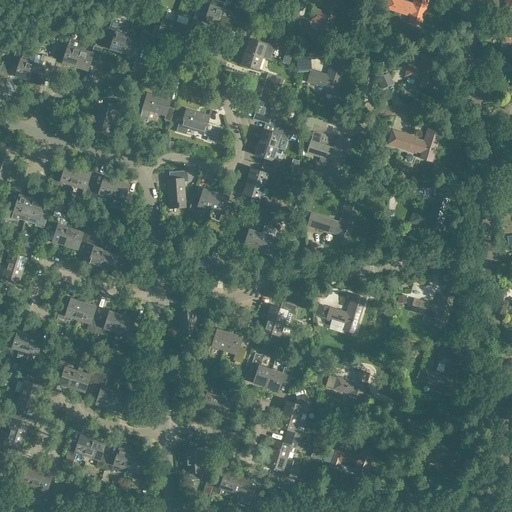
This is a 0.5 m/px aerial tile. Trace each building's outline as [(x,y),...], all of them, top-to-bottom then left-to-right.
[(204,23),(217,27),(223,9),(225,4),(213,0),(204,0),(201,11),(207,13),(204,23)] [(326,0),(323,12),(313,9),(310,20),(320,24),(319,28),(330,32),(339,4),(341,4),(342,0),(326,0)] [(414,0),(413,4),(398,0),(397,0),(394,11),(411,16),(409,21),(420,25),(428,0),(414,0)] [(286,4),(289,22),(299,21),(296,3),(286,4)] [(234,12),(223,9),(217,27),(230,31),(233,21),(239,23),(244,9),(236,7),(234,12)] [(164,19),(167,11),(158,8),(153,24),(160,27),(157,36),(170,40),(176,23),(164,19)] [(247,26),(251,12),(244,9),(239,23),(247,26)] [(186,26),(176,23),(170,40),(182,44),(185,35),(192,37),(197,21),(189,18),(186,26)] [(128,36),(130,31),(118,27),(119,24),(111,21),(110,23),(106,38),(113,40),(110,50),(122,54),(128,36)] [(503,43),(504,43),(504,45),(501,46),(502,54),(510,53),(510,51),(511,50),(511,30),(502,31),(503,43)] [(128,36),(122,54),(135,58),(138,48),(145,50),(150,34),(142,32),(139,40),(128,36)] [(82,43),(63,37),(58,51),(65,53),(62,63),(75,67),(80,50),(82,43)] [(257,42),(249,40),(245,52),(263,58),(270,60),(274,47),(259,42),(258,42),(257,42)] [(91,53),(80,50),(75,67),(87,71),(90,62),(97,64),(102,49),(93,46),(91,53)] [(18,67),(15,76),(27,80),(33,63),(22,59),(24,51),(16,49),(11,64),(18,67)] [(258,70),(263,58),(245,52),(241,65),(258,70)] [(40,65),(33,63),(27,80),(40,84),(43,75),(50,77),(56,60),(43,55),(40,65)] [(416,80),(415,85),(426,88),(434,59),(422,56),(418,68),(409,65),(405,77),(416,80)] [(311,59),(296,60),(297,73),(310,72),(309,70),(311,70),(311,59)] [(0,89),(2,91),(11,65),(2,62),(0,68),(0,89)] [(335,96),(343,66),(331,63),(327,75),(311,70),(308,82),(325,87),(324,92),(326,93),(325,95),(325,97),(327,99),(329,100),(331,99),(332,97),(333,95),(335,96)] [(267,74),(265,80),(279,85),(282,78),(267,74)] [(378,79),(383,89),(394,84),(389,74),(378,79)] [(263,87),(253,84),(249,97),(267,103),(271,91),(277,93),(279,85),(265,80),(263,87)] [(164,120),(170,122),(174,108),(168,107),(170,100),(147,93),(142,109),(143,109),(139,121),(147,123),(150,111),(165,116),(164,120)] [(378,95),(380,107),(387,106),(386,94),(378,95)] [(263,113),(267,103),(249,97),(245,110),(255,113),(253,119),(269,125),(272,116),(263,113)] [(92,129),(108,134),(116,111),(120,112),(121,106),(108,102),(107,108),(100,105),(92,129)] [(210,138),(208,141),(215,143),(219,126),(208,123),(210,116),(186,109),(181,125),(178,124),(176,132),(186,135),(188,127),(204,132),(203,136),(210,138)] [(313,125),(321,128),(323,122),(311,118),(298,119),(299,128),(311,131),(313,125)] [(273,133),(263,130),(259,143),(276,148),(280,138),(290,141),(293,133),(275,127),(273,133)] [(424,142),(415,139),(416,137),(392,130),(387,145),(417,154),(417,152),(422,153),(420,159),(432,162),(441,133),(428,129),(424,142)] [(334,149),(319,144),(322,135),(314,132),(307,153),(332,160),(330,166),(341,169),(350,140),(338,136),(334,149)] [(14,156),(4,153),(7,146),(0,143),(0,165),(10,168),(14,156)] [(273,159),(276,148),(259,143),(255,156),(264,159),(262,165),(276,170),(279,161),(273,159)] [(0,179),(6,181),(10,168),(0,165),(0,179)] [(66,165),(63,174),(56,172),(51,186),(60,189),(62,183),(73,187),(78,169),(66,165)] [(251,169),(247,182),(264,187),(268,176),(274,178),(276,170),(262,165),(260,172),(251,169)] [(88,183),(91,173),(78,169),(73,187),(84,190),(82,196),(90,199),(94,185),(88,183)] [(174,179),(167,180),(169,210),(186,209),(184,182),(188,182),(187,173),(174,174),(174,179)] [(104,177),(101,187),(94,185),(90,199),(98,201),(100,195),(111,199),(116,181),(104,177)] [(126,195),(129,185),(116,181),(111,199),(122,203),(120,208),(128,211),(133,197),(126,195)] [(242,194),(252,198),(250,204),(264,209),(267,200),(260,198),(264,187),(247,182),(242,194)] [(203,190),(200,199),(193,197),(189,211),(197,214),(199,207),(210,211),(216,194),(203,190)] [(228,198),(216,194),(210,211),(221,215),(219,220),(228,223),(232,209),(225,207),(228,198)] [(24,221),(26,216),(32,199),(19,195),(16,205),(9,203),(4,216),(16,220),(16,219),(24,221)] [(411,222),(428,227),(427,232),(442,237),(446,225),(441,224),(449,200),(445,199),(436,196),(430,216),(415,211),(411,222)] [(44,203),(32,199),(26,216),(37,220),(39,221),(41,213),(44,203)] [(346,203),(340,223),(311,214),(307,225),(338,235),(336,240),(348,243),(359,206),(346,203)] [(37,220),(35,226),(43,229),(48,215),(41,213),(39,221),(37,220)] [(55,233),(52,242),(65,246),(71,229),(60,225),(62,219),(53,217),(49,231),(55,233)] [(251,230),(253,224),(244,222),(240,236),(247,238),(244,247),(256,251),(262,234),(251,230)] [(81,232),(71,229),(65,246),(78,250),(81,241),(87,243),(92,229),(83,226),(81,232)] [(262,234),(256,251),(269,255),(272,246),(279,248),(283,234),(276,232),(276,230),(265,226),(265,227),(264,226),(262,234)] [(96,245),(100,232),(92,229),(87,243),(96,245)] [(194,245),(197,234),(190,231),(186,243),(194,245)] [(8,255),(5,265),(23,271),(27,259),(17,256),(20,249),(5,244),(3,253),(8,255)] [(196,262),(193,271),(205,275),(211,257),(200,254),(202,248),(193,245),(189,260),(196,262)] [(93,247),(88,264),(101,268),(106,251),(93,247)] [(117,254),(106,251),(101,268),(113,272),(116,263),(123,265),(128,251),(119,248),(117,254)] [(301,253),(293,254),(294,261),(302,260),(301,253)] [(222,261),(211,257),(205,275),(218,279),(221,270),(228,272),(232,258),(224,255),(222,261)] [(9,281),(19,284),(23,271),(5,265),(2,276),(0,275),(0,285),(7,287),(9,281)] [(437,306),(414,299),(410,311),(435,318),(433,323),(444,327),(453,298),(440,294),(437,306)] [(347,313),(330,308),(327,319),(345,325),(343,330),(354,333),(365,299),(353,295),(347,313)] [(61,306),(56,320),(65,323),(67,317),(77,320),(83,302),(71,298),(67,308),(61,306)] [(406,298),(398,299),(398,307),(407,306),(406,298)] [(88,324),(87,328),(87,330),(95,332),(99,318),(93,316),(96,307),(83,302),(77,320),(88,324)] [(280,308),(271,305),(266,318),(284,324),(288,313),(294,315),(296,306),(282,302),(280,308)] [(178,310),(180,334),(196,333),(195,309),(199,309),(198,303),(185,304),(185,309),(178,310)] [(109,311),(106,321),(99,318),(95,332),(103,335),(105,329),(116,333),(122,315),(109,311)] [(125,342),(134,345),(138,331),(131,329),(135,319),(122,315),(116,333),(127,336),(125,342)] [(270,340),(288,346),(290,338),(281,335),(284,324),(266,318),(262,331),(272,334),(270,340)] [(214,338),(207,336),(203,350),(211,353),(213,347),(224,350),(229,333),(217,329),(214,338)] [(15,340),(8,338),(3,352),(12,355),(13,349),(25,352),(30,335),(18,331),(15,340)] [(242,337),(229,333),(224,350),(235,354),(233,360),(241,363),(246,349),(239,346),(242,337)] [(43,339),(30,335),(25,352),(36,356),(34,362),(42,364),(46,350),(40,348),(43,339)] [(443,375),(425,369),(421,381),(441,387),(439,392),(450,395),(461,361),(459,360),(461,354),(450,350),(449,353),(440,351),(437,361),(446,364),(443,375)] [(256,373),(253,383),(266,387),(271,369),(260,366),(263,356),(255,353),(249,371),(256,373)] [(62,375),(59,384),(72,388),(77,371),(67,367),(69,361),(60,358),(55,372),(62,375)] [(278,391),(281,381),(288,384),(293,370),(284,367),(282,373),(271,369),(266,387),(278,391)] [(77,371),(72,388),(84,393),(87,383),(94,385),(99,371),(90,368),(88,374),(77,371)] [(352,382),(336,377),(333,388),(350,394),(349,399),(360,402),(369,374),(356,369),(352,382)] [(101,387),(95,404),(108,409),(114,391),(103,387),(107,374),(99,371),(94,385),(101,387)] [(24,382),(20,393),(37,399),(42,386),(32,383),(34,376),(20,372),(17,380),(24,382)] [(202,384),(198,398),(205,401),(201,410),(214,414),(220,396),(209,393),(211,387),(202,384)] [(121,413),(124,403),(130,405),(135,391),(126,388),(124,394),(114,391),(108,409),(121,413)] [(10,402),(7,411),(21,415),(24,408),(33,412),(37,399),(20,393),(16,404),(10,402)] [(214,414),(226,418),(230,409),(236,411),(241,396),(233,394),(231,400),(220,396),(214,414)] [(296,404),(286,401),(282,414),(298,419),(300,420),(302,413),(309,415),(310,411),(309,411),(312,402),(298,397),(296,404)] [(29,425),(19,422),(21,415),(7,411),(5,419),(11,421),(7,432),(25,438),(29,425)] [(278,426),(287,430),(285,436),(299,441),(302,433),(296,431),(300,420),(298,419),(282,414),(278,426)] [(11,447),(21,450),(25,438),(7,432),(4,443),(0,441),(0,450),(9,454),(11,447)] [(74,459),(76,453),(87,457),(93,439),(80,435),(77,445),(70,442),(66,457),(74,459)] [(273,440),(269,453),(287,459),(289,452),(295,454),(299,441),(285,436),(283,443),(273,440)] [(452,436),(448,449),(431,443),(427,455),(446,461),(445,466),(456,469),(465,440),(452,436)] [(105,443),(93,439),(87,457),(98,460),(96,466),(104,469),(109,455),(102,453),(105,443)] [(202,448),(206,448),(205,442),(192,443),(192,449),(185,449),(186,474),(189,474),(190,480),(202,479),(201,473),(203,473),(202,448)] [(354,473),(366,477),(375,448),(362,444),(358,456),(337,449),(331,465),(338,468),(340,463),(356,468),(354,473)] [(115,466),(126,470),(132,452),(119,448),(116,457),(109,455),(104,469),(113,472),(115,466)] [(141,466),(144,456),(132,452),(126,470),(137,473),(135,479),(143,482),(148,468),(141,466)] [(265,465),(275,469),(273,475),(287,480),(290,471),(284,469),(287,459),(269,453),(265,465)] [(26,466),(23,475),(17,473),(13,487),(21,490),(23,484),(33,488),(39,470),(26,466)] [(49,484),(52,474),(39,470),(33,488),(45,491),(43,497),(52,500),(56,486),(49,484)] [(237,475),(225,471),(222,480),(215,478),(209,496),(212,497),(213,493),(219,495),(221,489),(232,493),(237,475)] [(247,489),(250,479),(237,475),(232,493),(243,496),(241,502),(250,505),(254,491),(247,489)] [(272,486),(287,491),(289,485),(274,480),(272,486)]
